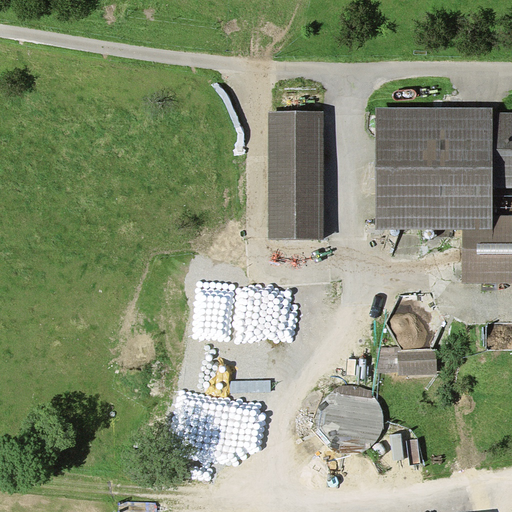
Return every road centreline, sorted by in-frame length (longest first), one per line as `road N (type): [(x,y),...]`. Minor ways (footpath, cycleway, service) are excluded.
road 1 (track): [(0,29),(342,73)]
road 2 (track): [(247,509),(0,475)]
road 3 (residential): [(342,73),(511,69)]
